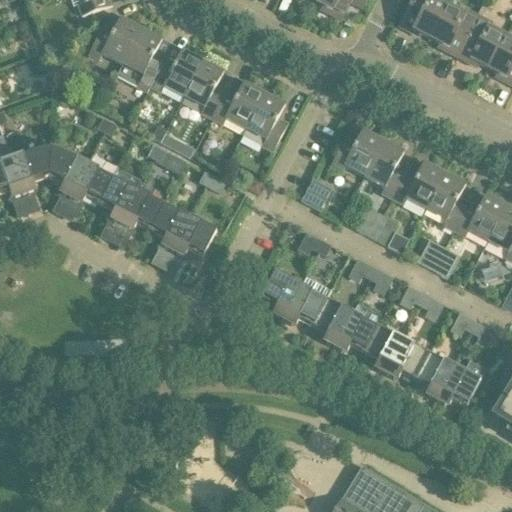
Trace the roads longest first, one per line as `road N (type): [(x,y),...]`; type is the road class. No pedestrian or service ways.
road 1 (residential): [(0,245),(44,228),(202,310),(335,69)]
road 2 (residential): [(511,139),(360,64)]
road 3 (residential): [(335,69),(202,0)]
